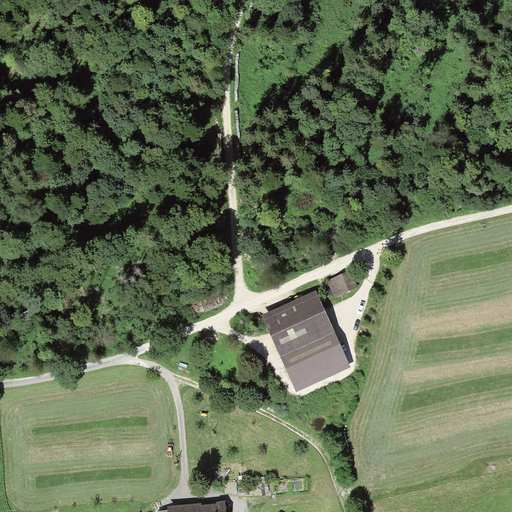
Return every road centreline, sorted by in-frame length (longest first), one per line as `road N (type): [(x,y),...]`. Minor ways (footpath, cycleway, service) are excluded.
road 1 (track): [(241,0),(225,80),(235,247),(247,303)]
road 2 (track): [(511,209),(387,242),(247,303)]
road 3 (track): [(319,449),(247,400),(167,371)]
road 4 (track): [(247,303),(123,358)]
road 5 (unclassified): [(123,358),(0,381)]
road 6 (track): [(167,371),(180,399),(186,492)]
